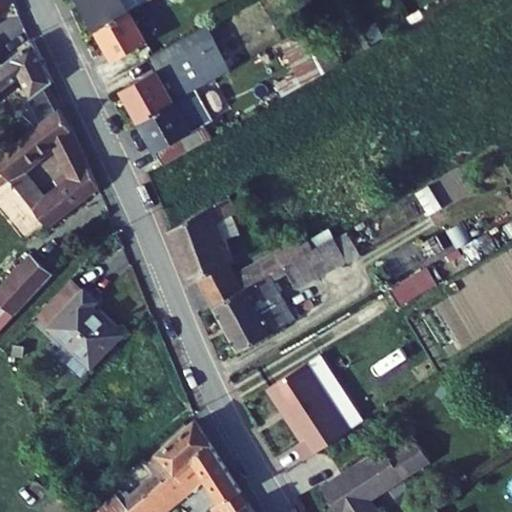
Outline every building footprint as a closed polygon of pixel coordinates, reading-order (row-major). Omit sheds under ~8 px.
[(0,0),(0,21),(12,15),(4,0),(0,0)] [(73,0),(88,29),(121,12),(144,0),(73,0)] [(88,29),(103,60),(136,43),(121,12),(88,29)] [(112,96),(126,123),(175,97),(219,74),(195,30),(145,57),(153,73),(112,96)] [(301,34),(281,43),(301,86),(321,77),(301,34)] [(44,81),(23,37),(0,58),(0,84),(12,74),(22,99),(15,105),(27,133),(53,112),(41,84),(44,81)] [(126,123),(150,169),(198,142),(175,97),(126,123)] [(0,155),(0,185),(29,223),(41,209),(36,202),(15,173),(44,150),(58,175),(46,186),(50,192),(78,170),(53,112),(27,133),(0,155)] [(29,223),(35,230),(88,190),(78,170),(50,192),(36,202),(41,209),(29,223)] [(162,230),(182,284),(191,279),(207,307),(238,290),(230,277),(223,263),(226,261),(210,224),(227,214),(220,199),(171,225),(162,230)] [(314,246),(326,268),(345,256),(333,236),(314,246)] [(309,308),(302,298),(296,301),(290,290),(326,268),(314,246),(267,273),(238,290),(207,307),(234,353),(303,314),(309,308)] [(25,260),(0,290),(0,313),(13,324),(50,280),(25,260)] [(230,277),(238,290),(267,273),(259,260),(230,277)] [(431,272),(390,287),(397,305),(438,290),(431,272)] [(39,323),(87,366),(116,332),(91,310),(95,305),(71,283),(39,323)] [(322,346),(265,381),(308,452),(365,417),(322,346)] [(126,511),(198,442),(185,422),(140,467),(147,476),(117,504),(124,511),(126,511)] [(311,488),(325,511),(364,511),(356,500),(417,459),(398,430),(311,488)] [(230,511),(239,506),(198,442),(126,511),(157,511),(192,478),(214,511),(230,511)] [(124,511),(117,504),(112,498),(97,511),(124,511)]
